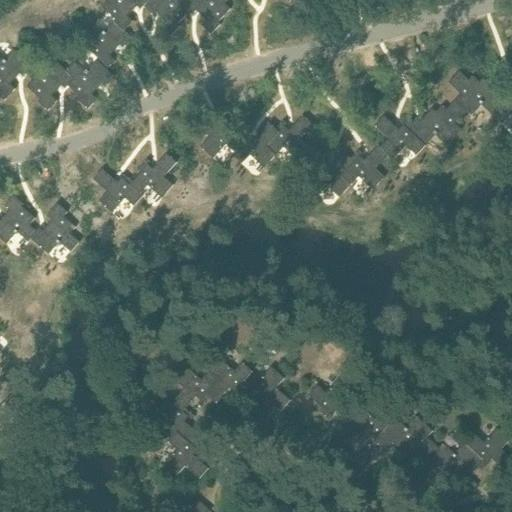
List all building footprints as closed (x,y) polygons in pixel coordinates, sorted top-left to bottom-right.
[(115,19),(113,21),(123,31),(123,30),(132,21),(127,16),(136,5),(140,8),(142,5),(146,0),(107,0),(101,6),(115,19)] [(177,23),(189,10),(182,3),(185,0),(146,0),(142,5),(152,14),(155,11),(165,20),(160,26),(170,35),(180,25),(177,23)] [(224,2),(225,0),(185,0),(182,3),(189,10),(192,13),(195,10),(205,19),(201,24),(211,34),(220,24),(217,21),(230,8),(224,2)] [(131,37),(123,30),(123,31),(113,21),(103,32),(91,22),(82,32),(90,39),(84,45),(97,58),(95,60),(105,69),(106,69),(114,59),(109,55),(119,44),(122,47),(131,37)] [(22,76),(25,73),(24,72),(31,65),(14,49),(3,61),(0,57),(0,96),(3,100),(15,88),(9,83),(19,73),(22,76)] [(114,76),(106,69),(105,69),(95,60),(85,71),(74,61),(65,70),(64,71),(72,78),(66,84),(67,85),(80,97),(77,99),(87,108),(97,98),(91,93),(101,83),(104,86),(114,76)] [(24,72),(25,73),(32,79),(26,86),(39,98),(37,101),(47,110),(56,100),(51,95),(61,85),(64,88),(67,85),(66,84),(72,78),(64,71),(65,70),(55,61),(45,73),(34,62),(31,65),(24,72)] [(462,95),(457,100),(468,111),(468,112),(472,116),(483,105),(494,116),(511,97),(504,91),(500,87),(497,91),(484,78),(481,82),(474,76),(470,81),(461,71),(450,83),(462,95)] [(511,89),(509,86),(504,91),(511,97),(494,116),(503,124),(511,115),(511,89)] [(409,129),(427,146),(437,136),(448,146),(463,130),(457,124),(468,112),(468,111),(457,100),(448,110),(443,106),(437,112),(434,109),(421,122),(418,119),(414,122),(415,123),(409,129)] [(226,144),(237,153),(246,143),(242,140),(243,140),(231,130),(233,127),(223,118),(217,126),(205,116),(196,126),(209,138),(201,147),(214,158),(226,144)] [(283,121),(276,131),(275,131),(279,134),(266,149),(277,157),(284,148),(299,161),(310,147),(301,139),(313,125),(303,116),(289,132),(284,128),(287,124),(283,121)] [(418,156),(427,146),(409,129),(415,123),(414,122),(410,118),(404,125),(404,126),(400,130),(385,116),(376,126),(390,139),(382,147),(390,155),(389,155),(394,160),(407,146),(418,156)] [(266,170),(277,157),(266,149),(279,134),(275,131),(276,131),(269,125),(256,141),(251,137),(254,134),(250,131),(243,140),(242,140),(246,143),(237,153),(233,158),(243,167),(251,158),(266,170)] [(360,150),(352,159),(356,162),(343,176),(352,185),(360,177),(374,190),(386,177),(377,169),(389,155),(390,155),(382,147),(380,145),(365,161),(361,157),(364,153),(360,150)] [(340,198),(352,185),(343,176),(356,162),(352,159),(346,153),(332,168),(327,164),(330,161),(327,158),(318,167),(321,170),(308,184),(318,193),(326,185),(340,198)] [(144,172),(135,183),(131,187),(142,196),(143,195),(150,187),(164,199),(176,185),(166,177),(178,163),(168,154),(154,170),(149,166),(152,163),(149,160),(141,169),(144,172)] [(147,199),(143,195),(142,196),(131,187),(135,183),(126,175),(123,179),(126,182),(122,186),(106,173),(97,183),(112,196),(104,205),(117,217),(130,202),(139,209),(147,199)] [(30,240),(33,237),(32,237),(38,229),(30,223),(35,216),(20,205),(22,203),(11,194),(3,205),(9,210),(1,221),(0,220),(0,237),(9,244),(18,231),(30,240)] [(32,237),(33,237),(52,251),(61,239),(73,248),(81,237),(71,229),(76,222),(63,212),(67,208),(56,200),(46,213),(52,217),(44,228),(40,225),(38,229),(32,237)] [(236,397),(246,386),(242,382),(251,372),(252,373),(254,370),(244,361),(236,370),(221,357),(210,370),(219,379),(207,393),(210,396),(217,402),(231,386),(235,390),(232,394),(236,397)] [(219,379),(210,370),(202,379),(188,366),(176,379),(186,387),(174,401),(173,402),(183,411),(187,407),(197,395),(202,399),(199,402),(203,405),(210,396),(207,393),(219,379)] [(260,380),(252,373),(251,372),(242,382),(246,386),(256,395),(253,398),(263,407),(266,403),(263,400),(267,396),(283,410),(292,399),(277,387),(286,377),(273,366),(260,380)] [(511,374),(501,387),(511,396),(511,395),(511,374)] [(348,424),(350,421),(357,413),(343,401),(351,391),(338,380),(325,394),(317,387),(308,397),(322,409),(319,412),(329,421),(332,417),(328,414),(332,410),(348,424)] [(173,402),(174,401),(169,397),(160,407),(169,415),(156,429),(169,441),(178,431),(192,444),(195,440),(201,434),(185,420),(189,415),(193,418),(196,415),(187,407),(183,411),(173,402)] [(361,408),(357,413),(350,421),(359,429),(346,443),(357,452),(370,437),(375,441),(374,442),(381,448),(385,443),(386,443),(379,437),(395,419),(385,410),(376,420),(361,408)] [(419,452),(429,461),(440,449),(439,449),(427,438),(433,432),(416,417),(406,428),(395,419),(379,437),(386,443),(385,443),(389,447),(392,443),(405,455),(409,451),(415,457),(419,452)] [(473,433),(465,442),(483,459),(477,466),(482,471),(488,464),(487,463),(491,458),(496,461),(495,462),(507,472),(511,466),(511,458),(502,449),(510,440),(497,428),(484,442),(473,433)] [(178,431),(169,441),(178,448),(165,463),(178,474),(186,465),(201,477),(210,467),(194,453),(198,448),(201,451),(204,448),(195,440),(192,444),(178,431)] [(474,470),(477,466),(483,459),(465,442),(455,454),(443,444),(439,449),(440,449),(429,461),(435,466),(424,479),(436,490),(444,480),(449,484),(455,477),(459,481),(471,467),(474,470)] [(205,511),(208,510),(197,500),(185,511),(205,511)]
